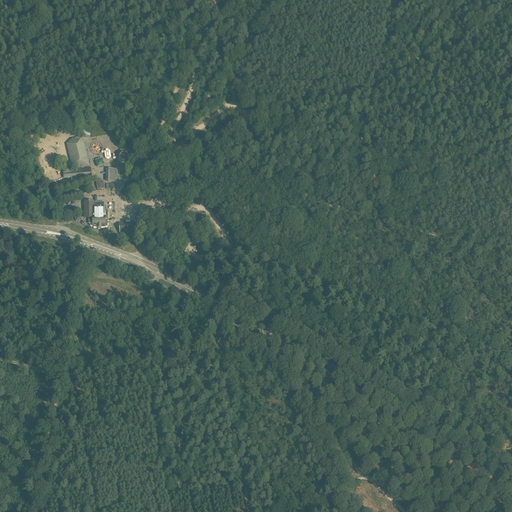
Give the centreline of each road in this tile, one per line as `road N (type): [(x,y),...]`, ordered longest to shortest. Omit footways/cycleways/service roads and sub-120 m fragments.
road 1 (primary): [(511,462),(139,261),(0,223)]
road 2 (unknown): [(244,511),(215,361),(59,372),(0,359)]
road 3 (track): [(511,259),(220,175),(159,172)]
road 4 (track): [(32,511),(93,244)]
road 5 (track): [(284,337),(279,349),(343,511)]
road 6 (track): [(403,0),(356,152)]
road 7 (track): [(170,102),(100,76),(52,14)]
